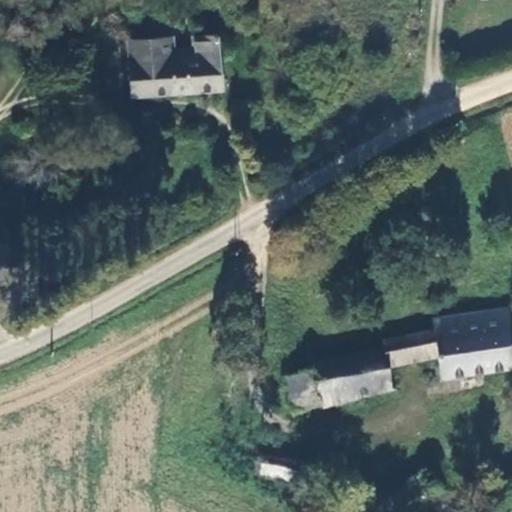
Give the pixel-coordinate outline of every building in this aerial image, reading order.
[(166,51),(164,32),(119,35),(122,93),(214,86),(211,31),(188,32),(189,49),(166,51)] [(511,372),(511,312),(441,322),(442,333),(447,358),(451,381),(511,372)] [(447,358),(442,333),(384,343),(386,352),(388,368),(447,358)] [(388,368),(386,352),(314,365),(315,371),(290,377),(296,411),(392,395),(388,368)] [(307,487),(311,470),(306,466),(266,457),(261,477),(307,487)] [(445,511),(425,475),(374,504),(378,511),(445,511)]
